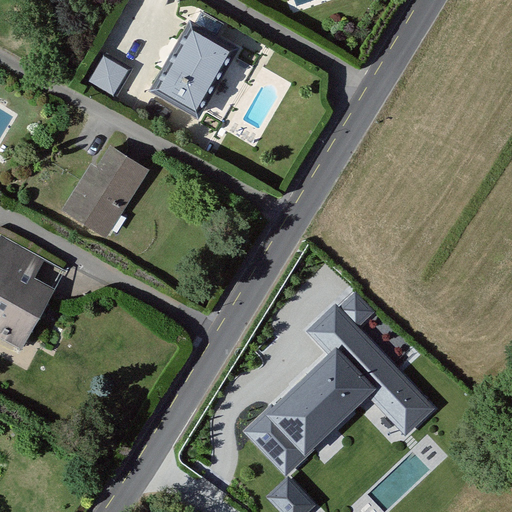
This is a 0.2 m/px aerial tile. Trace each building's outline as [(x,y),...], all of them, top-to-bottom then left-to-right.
[(235,52),(189,24),(150,89),(196,117),(235,52)] [(131,71),(104,55),(88,81),(115,98),(131,71)] [(144,167),(98,137),(53,206),(100,236),(144,167)] [(42,253),(0,230),(0,335),(16,345),(49,286),(29,275),(42,253)] [(441,408),(341,298),(303,331),(325,355),(243,430),(287,478),(373,401),(407,439),(441,408)]
